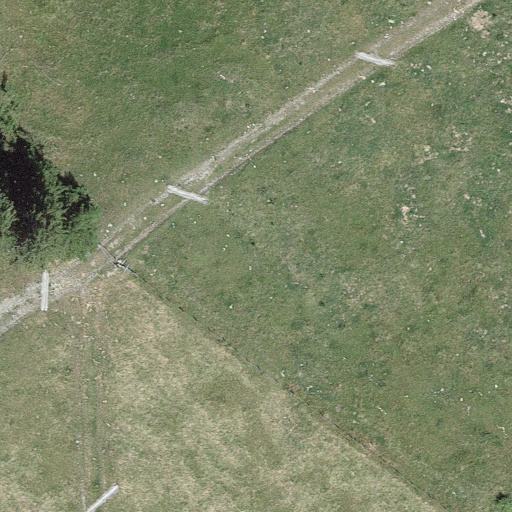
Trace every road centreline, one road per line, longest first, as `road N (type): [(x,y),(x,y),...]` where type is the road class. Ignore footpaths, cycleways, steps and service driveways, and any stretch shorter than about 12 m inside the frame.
road 1 (track): [(81,275),(368,65),(473,0)]
road 2 (track): [(95,511),(81,275)]
